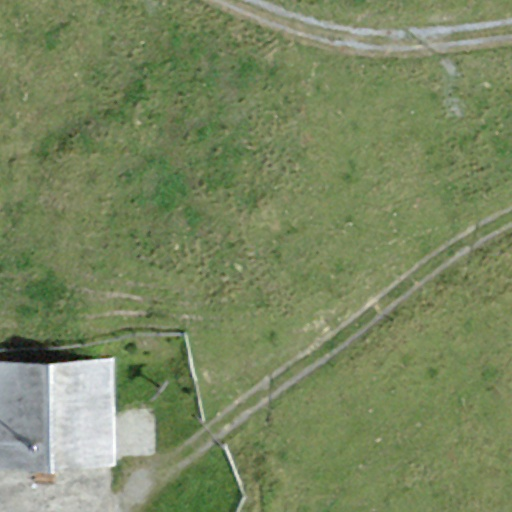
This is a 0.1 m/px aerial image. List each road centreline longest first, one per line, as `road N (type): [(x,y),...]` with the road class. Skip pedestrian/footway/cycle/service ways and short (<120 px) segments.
road 1 (track): [(142,494),(422,271),(511,217)]
road 2 (track): [(511,31),(373,41),(234,0)]
